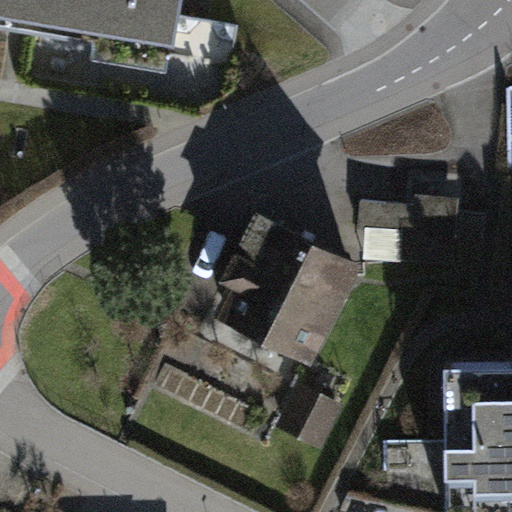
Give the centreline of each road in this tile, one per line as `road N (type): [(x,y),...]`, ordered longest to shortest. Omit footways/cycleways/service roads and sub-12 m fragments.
road 1 (residential): [(510,0),(453,51),(125,192),(0,284)]
road 2 (residential): [(203,511),(0,401)]
